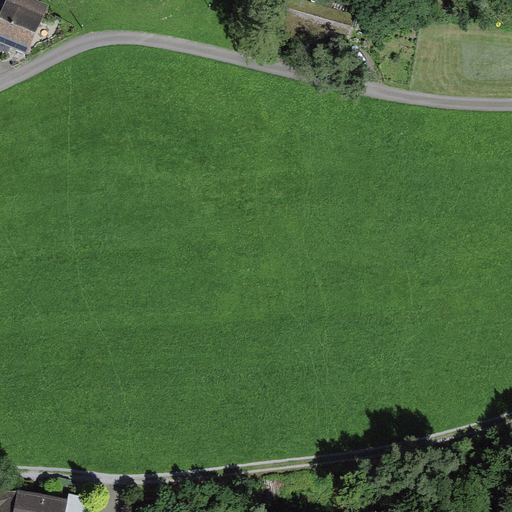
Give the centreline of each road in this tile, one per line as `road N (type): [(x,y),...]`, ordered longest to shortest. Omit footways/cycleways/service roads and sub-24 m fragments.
road 1 (track): [(0,88),(102,39),(128,37),(393,94),(511,105)]
road 2 (track): [(0,471),(122,481),(186,477),(338,459),(511,421)]
